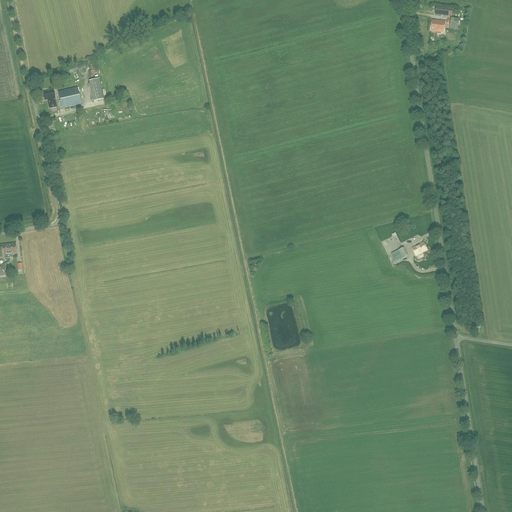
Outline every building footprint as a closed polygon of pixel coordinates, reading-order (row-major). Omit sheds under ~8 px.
[(442,8),(441,15),(451,17),(452,9),(442,8)] [(458,31),(459,19),(451,18),(449,30),(458,31)] [(444,33),(445,22),(432,20),(430,31),(444,33)] [(70,73),(85,66),(83,62),(68,69),(70,73)] [(99,78),(89,81),(94,101),(103,99),(102,93),(102,91),(99,78)] [(77,88),(58,92),(60,101),(61,104),(61,105),(62,108),(62,109),(81,104),(77,88)] [(43,95),(43,98),(44,98),(45,100),(48,99),(48,101),(49,108),(56,107),(54,98),(55,98),(53,91),(43,93),(43,95)] [(412,240),(415,245),(423,240),(420,235),(412,240)] [(416,256),(427,250),(424,242),(412,248),(416,256)] [(8,245),(9,258),(12,258),(12,254),(16,254),(15,244),(8,245)] [(6,258),(9,258),(8,245),(1,245),(2,255),(5,255),(6,258)] [(401,258),(408,255),(404,247),(397,251),(392,253),(395,261),(401,258)]
